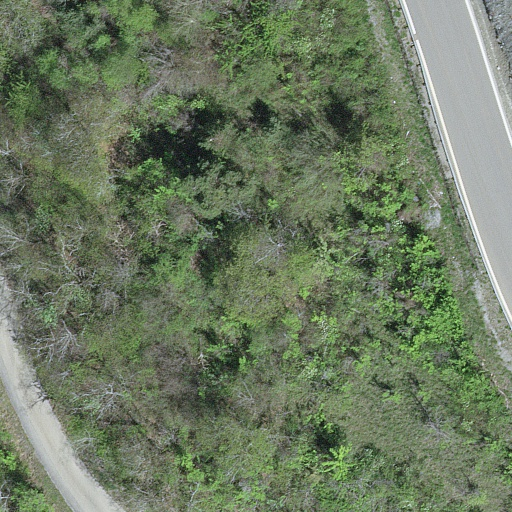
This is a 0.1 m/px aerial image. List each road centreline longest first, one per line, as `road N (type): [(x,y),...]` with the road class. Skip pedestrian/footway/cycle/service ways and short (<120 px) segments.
road 1 (tertiary): [(432,0),(511,235)]
road 2 (track): [(103,511),(17,413),(0,344)]
